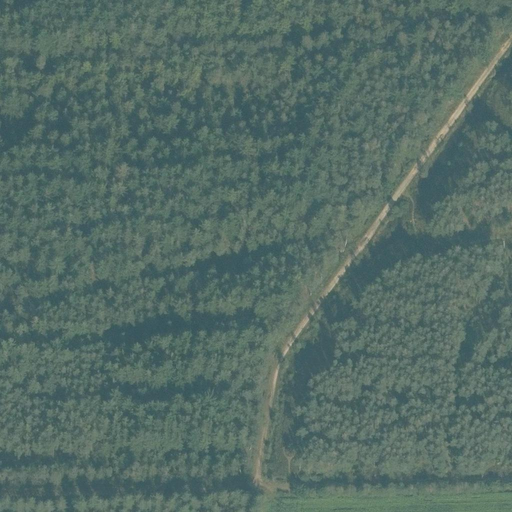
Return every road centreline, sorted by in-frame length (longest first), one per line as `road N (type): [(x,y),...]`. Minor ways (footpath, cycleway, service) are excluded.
road 1 (track): [(253,487),(286,350),(511,43)]
road 2 (track): [(0,497),(511,481)]
